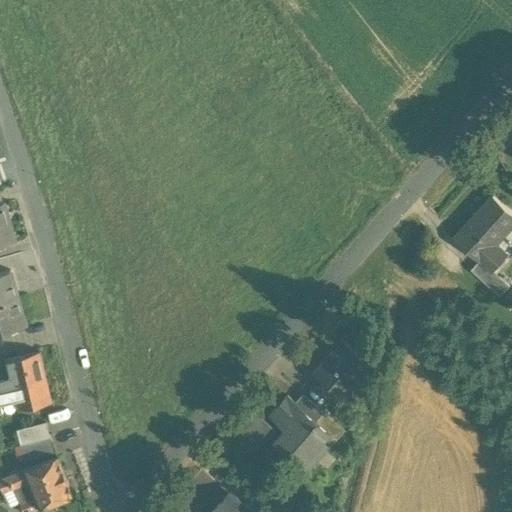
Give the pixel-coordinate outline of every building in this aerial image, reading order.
[(511,211),(493,194),(454,238),(479,260),(491,271),(493,269),(507,254),(494,243),(511,223),(511,211)] [(2,202),(0,202),(0,242),(13,239),(2,202)] [(509,285),(493,269),(491,271),(479,260),(470,269),(500,295),(509,285)] [(11,268),(0,271),(0,301),(18,296),(11,268)] [(0,301),(0,331),(26,324),(18,296),(0,301)] [(343,338),(314,371),(325,381),(338,392),(338,391),(367,359),(343,338)] [(0,389),(13,387),(47,379),(40,350),(7,357),(11,375),(0,377),(0,389)] [(47,379),(13,387),(16,397),(18,407),(51,399),(47,379)] [(338,392),(325,381),(318,389),(335,404),(343,395),(338,391),(338,392)] [(13,387),(0,389),(0,405),(2,405),(1,401),(16,397),(13,387)] [(345,428),(305,393),(297,403),(330,433),(329,434),(336,440),(345,428)] [(297,403),(288,394),(274,410),(283,418),(281,421),(287,427),(274,441),(276,443),(273,446),(282,454),(285,451),(301,466),(329,434),(330,433),(297,403)] [(273,427),(257,413),(248,423),(264,438),(273,427)] [(47,420),(17,428),(21,443),(51,436),(47,420)] [(51,436),(21,443),(25,459),(56,450),(51,436)] [(58,455),(25,468),(30,480),(36,495),(40,505),(73,493),(58,455)] [(25,468),(0,478),(0,479),(4,490),(14,486),(30,480),(25,468)] [(30,480),(14,486),(21,500),(36,495),(30,480)] [(250,511),(228,493),(210,511),(250,511)] [(36,495),(21,500),(26,511),(40,505),(36,495)]
